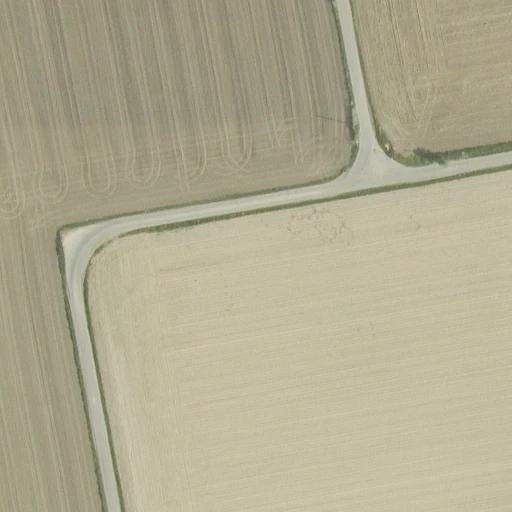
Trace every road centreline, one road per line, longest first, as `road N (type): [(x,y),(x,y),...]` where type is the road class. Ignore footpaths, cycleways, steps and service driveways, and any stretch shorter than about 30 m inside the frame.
road 1 (unclassified): [(373,182),(99,230),(78,244),(71,276),(113,511)]
road 2 (unclassified): [(373,182),(341,0)]
road 3 (unclassified): [(511,158),(373,182)]
